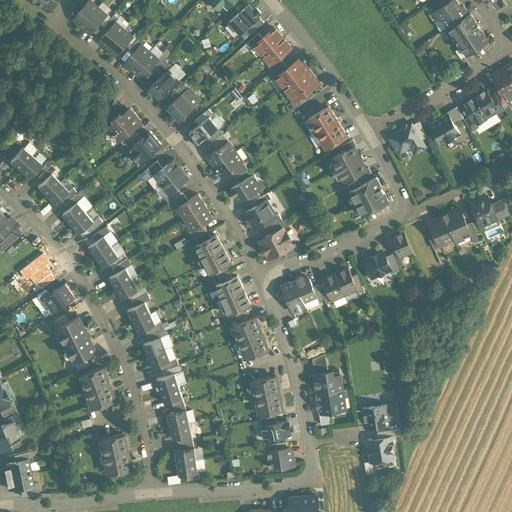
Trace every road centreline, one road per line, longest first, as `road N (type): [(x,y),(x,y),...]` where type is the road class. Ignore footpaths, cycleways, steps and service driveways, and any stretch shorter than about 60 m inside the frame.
road 1 (residential): [(261,277),(305,413),(307,476),(271,490),(152,495)]
road 2 (residential): [(68,0),(52,25),(172,137),(261,277)]
road 3 (residential): [(0,192),(38,225),(96,309),(123,365),(152,495)]
road 4 (residential): [(477,0),(508,47),(366,131)]
road 5 (residential): [(269,0),(366,131)]
road 6 (residential): [(408,212),(261,277)]
road 7 (residential): [(152,495),(0,505)]
